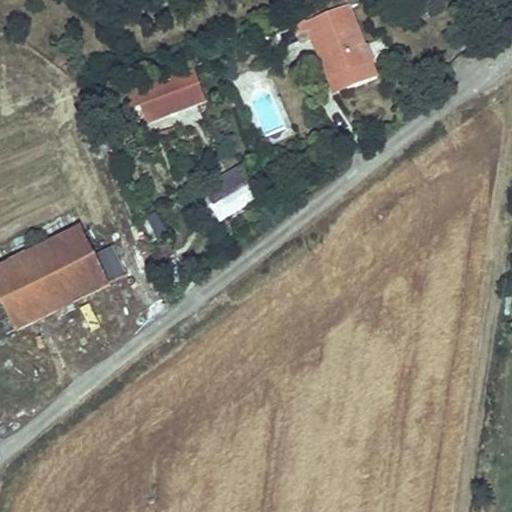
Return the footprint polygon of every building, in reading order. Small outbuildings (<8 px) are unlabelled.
[(88,0),(95,16),(138,0),(88,0)] [(286,40),(308,31),(353,12),(349,2),(281,28),(286,40)] [(353,12),(308,31),(331,88),(332,91),(378,72),(377,69),(353,12)] [(139,92),(149,119),(203,97),(193,71),(139,92)] [(120,137),(152,125),(149,119),(139,92),(107,104),(120,137)] [(259,193),(241,164),(198,191),(216,219),(259,193)] [(156,211),(138,221),(150,243),(168,234),(156,211)] [(80,225),(0,262),(0,294),(16,331),(109,282),(107,280),(95,255),(80,225)] [(110,247),(95,255),(107,280),(122,272),(110,247)]
